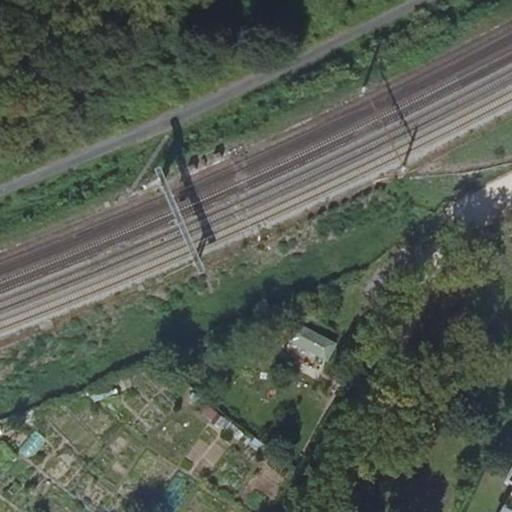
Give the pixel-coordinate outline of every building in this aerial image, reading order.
[(340,331),(366,347),(402,275),(407,265),(371,273),(340,331)] [(296,304),(285,309),(289,316),(299,311),(296,304)] [(274,324),(271,314),(245,325),(248,332),(274,324)] [(288,340),(328,362),(339,342),(298,320),(288,340)] [(150,364),(131,376),(134,383),(154,372),(150,364)] [(105,382),(87,390),(91,401),(110,393),(105,382)] [(59,402),(39,409),(42,414),(61,407),(59,402)] [(235,429),(201,403),(195,413),(228,437),(235,429)] [(511,511),(511,477),(510,482),(511,482),(511,507),(507,505),(503,511),(511,511)]
